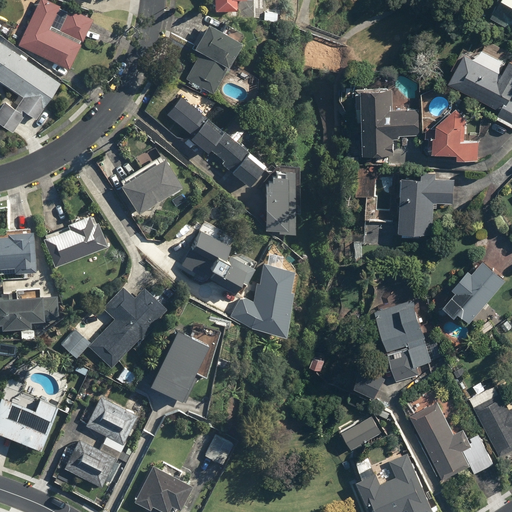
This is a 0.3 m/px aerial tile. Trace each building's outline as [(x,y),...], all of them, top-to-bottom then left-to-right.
[(94,19),(58,0),(41,0),(19,42),(68,68),(94,19)] [(511,0),(501,0),(494,12),(511,24),(511,23),(511,0)] [(215,92),(243,36),(209,17),(195,45),(202,48),(187,78),(215,92)] [(466,43),(452,68),(457,70),(452,79),(505,109),(501,117),(511,123),(511,51),(483,35),(476,49),(466,43)] [(64,77),(2,40),(0,42),(0,80),(23,94),(17,104),(5,97),(0,105),(0,119),(17,129),(27,112),(39,119),(64,77)] [(396,86),(367,86),(366,116),(366,154),(396,154),(396,137),(403,137),(403,133),(422,133),(423,106),(396,105),(396,86)] [(181,93),(168,111),(193,130),(189,135),(208,149),(225,126),(181,93)] [(466,137),(466,124),(474,115),(461,102),(439,123),(429,123),(428,149),(460,150),(460,157),(480,158),(481,138),(466,137)] [(232,134),(218,153),(225,158),(223,161),(251,182),(267,161),(232,134)] [(364,139),(352,138),(351,153),(363,154),(364,139)] [(187,180),(168,152),(124,182),(142,210),(187,180)] [(299,176),(299,166),(269,166),(268,223),(290,223),(291,176),(299,176)] [(423,172),(405,172),(403,221),(403,235),(419,236),(419,230),(435,230),(436,200),(455,201),(456,173),(456,168),(424,167),(423,172)] [(109,242),(95,207),(70,218),(72,223),(44,235),(56,264),(109,242)] [(230,249),(237,235),(205,219),(183,264),(241,293),(256,262),(230,249)] [(14,269),(38,268),(37,227),(8,228),(8,231),(0,231),(0,264),(14,264),(14,269)] [(360,242),(338,241),(337,263),(358,264),(360,242)] [(475,318),(511,272),(488,254),(478,267),(474,264),(458,285),(461,287),(448,304),(460,313),(463,309),(475,318)] [(238,296),(230,312),(252,322),(283,328),(290,284),(286,283),(289,264),(262,260),(259,280),(255,279),(252,296),(245,293),(238,296)] [(104,307),(114,316),(109,322),(94,308),(62,343),(76,356),(88,343),(112,366),(140,336),(143,338),(158,322),(156,319),(168,307),(144,284),(135,293),(126,284),(104,307)] [(33,318),(62,318),(62,291),(0,291),(0,328),(11,328),(11,325),(33,325),(33,318)] [(430,341),(415,294),(377,306),(400,380),(422,373),(419,363),(444,355),(439,338),(430,341)] [(197,369),(208,375),(222,326),(204,323),(203,328),(194,326),(191,329),(179,323),(149,382),(182,399),(197,369)] [(327,354),(317,350),(311,365),(321,369),(327,354)] [(387,380),(366,361),(352,376),(373,396),(387,380)] [(136,374),(125,365),(117,375),(128,384),(136,374)] [(471,395),(504,454),(511,449),(511,404),(503,389),(509,386),(503,376),(495,380),(492,375),(481,381),(484,387),(471,395)] [(466,427),(457,431),(438,390),(410,403),(443,473),(471,461),(475,471),(495,462),(482,432),(471,437),(466,427)] [(37,406),(1,393),(0,396),(0,427),(43,443),(59,401),(41,394),(37,406)] [(140,411),(102,393),(85,428),(105,438),(100,447),(80,437),(65,467),(104,485),(118,456),(127,461),(134,446),(125,442),(140,411)] [(355,446),(383,431),(375,415),(346,430),(355,446)] [(236,440),(218,430),(205,453),(222,463),(236,440)] [(437,511),(438,511),(412,451),(378,466),(372,452),(358,458),(365,474),(359,476),(374,511),(437,511)] [(163,467),(153,462),(134,497),(162,511),(178,511),(194,483),(179,475),(182,470),(165,461),(163,467)]
